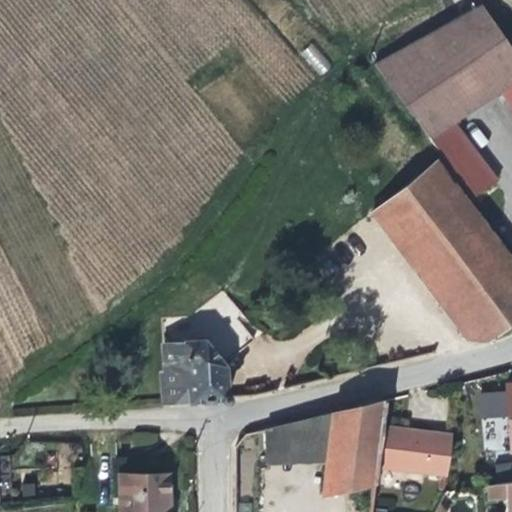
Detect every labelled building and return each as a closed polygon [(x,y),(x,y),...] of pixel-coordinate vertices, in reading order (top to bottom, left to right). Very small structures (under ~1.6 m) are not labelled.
[(490,90),(511,74),(511,62),(472,5),(366,65),(418,139),(433,129),(490,90)] [(310,43),(299,53),(320,76),(331,65),(310,43)] [(511,74),(490,90),(511,121),(511,74)] [(452,154),(433,129),(418,139),(438,166),(441,164),(441,163),(452,154)] [(503,172),(475,136),(452,154),(441,163),(441,164),(468,199),(503,172)] [(481,341),(511,316),(511,275),(429,165),(364,215),(458,338),(475,342),(481,341)] [(156,321),(158,346),(160,374),(156,374),(158,401),(183,399),(183,401),(218,399),(216,368),(247,345),(226,317),(156,321)] [(503,452),(511,451),(511,384),(498,385),(503,452)] [(367,484),(369,470),(374,428),(377,401),(326,412),(320,462),(316,496),(367,484)] [(320,462),(326,412),(258,429),(260,466),(320,462)] [(374,428),(369,470),(438,480),(444,437),(374,428)] [(114,511),(162,511),(162,475),(114,475),(114,511)] [(502,511),(511,511),(511,483),(499,485),(502,511)]
